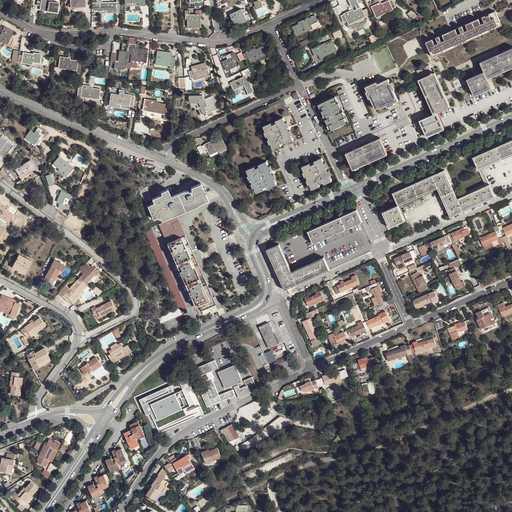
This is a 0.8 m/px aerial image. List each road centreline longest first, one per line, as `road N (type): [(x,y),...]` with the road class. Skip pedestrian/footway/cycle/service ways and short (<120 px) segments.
road 1 (track): [(280,511),(275,479),(357,456),(511,388)]
road 2 (residential): [(0,177),(138,296),(137,311),(78,340)]
road 3 (residential): [(311,369),(180,435),(118,511)]
road 4 (secondary): [(511,116),(356,185)]
road 5 (residential): [(0,87),(154,156)]
road 6 (residential): [(301,85),(154,156)]
road 7 (residential): [(273,23),(219,43),(120,30)]
road 8 (residential): [(380,250),(511,194)]
road 9 (residential): [(154,156),(217,186),(252,233)]
